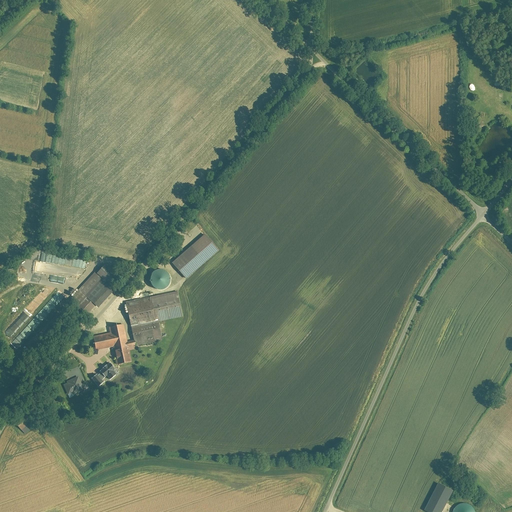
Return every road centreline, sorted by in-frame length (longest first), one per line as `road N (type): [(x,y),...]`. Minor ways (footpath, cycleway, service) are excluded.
road 1 (residential): [(313,56),(107,307),(19,396),(0,429)]
road 2 (residential): [(323,511),(415,305),(481,214)]
road 3 (unclassified): [(481,214),(313,56)]
